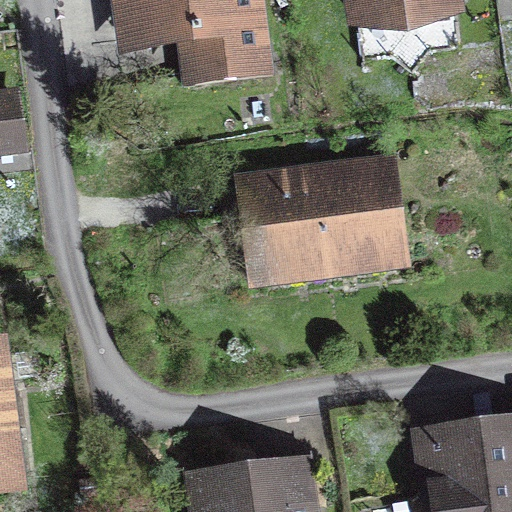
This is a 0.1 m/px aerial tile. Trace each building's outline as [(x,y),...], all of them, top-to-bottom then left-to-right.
[(126,0),(132,41),(191,33),(196,73),(256,65),(247,0),(126,0)] [(451,8),(450,0),(355,0),(358,22),(387,17),(407,33),(422,12),(451,8)] [(0,151),(20,149),(13,95),(0,96),(0,151)] [(352,173),(279,183),(282,202),(252,206),(259,258),(288,254),(291,274),(366,264),(363,244),(392,240),(385,188),(355,192),(352,173)] [(511,511),(511,435),(432,446),(440,511),(511,511)] [(304,511),(299,475),(199,488),(202,511),(304,511)]
